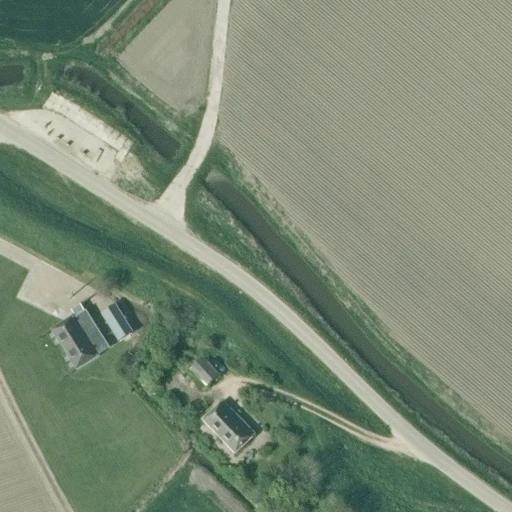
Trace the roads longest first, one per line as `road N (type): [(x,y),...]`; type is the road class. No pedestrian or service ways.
road 1 (unclassified): [(511,508),(403,428),(256,294),(0,128)]
road 2 (track): [(159,228),(205,130),(223,0)]
